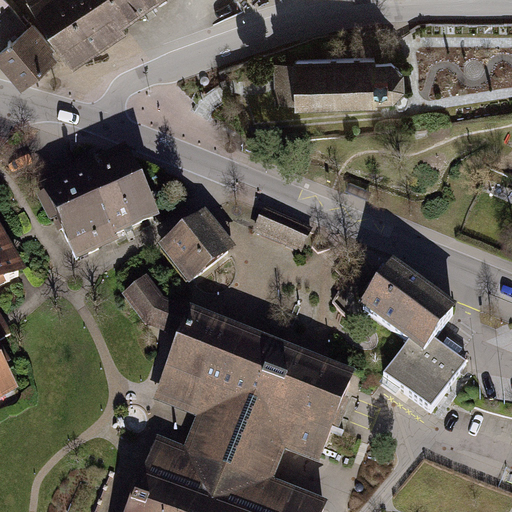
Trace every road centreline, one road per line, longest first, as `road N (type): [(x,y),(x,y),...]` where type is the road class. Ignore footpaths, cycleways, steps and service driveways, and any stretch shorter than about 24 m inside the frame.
road 1 (residential): [(103,124),(129,84),(300,21),(399,6),(511,3)]
road 2 (tertiary): [(103,124),(511,289)]
